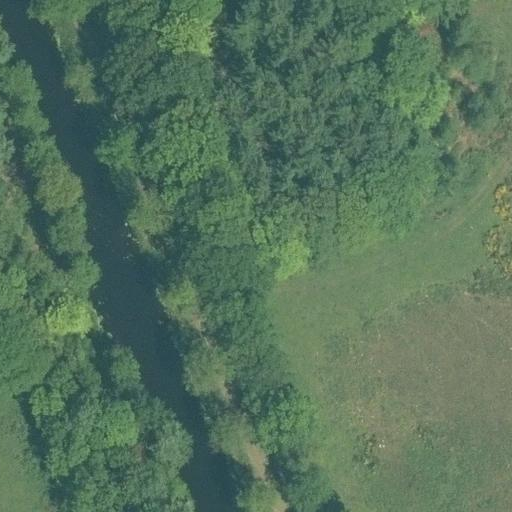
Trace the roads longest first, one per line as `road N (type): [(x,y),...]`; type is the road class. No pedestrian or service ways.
road 1 (track): [(283,511),(78,0)]
road 2 (track): [(279,0),(116,68)]
